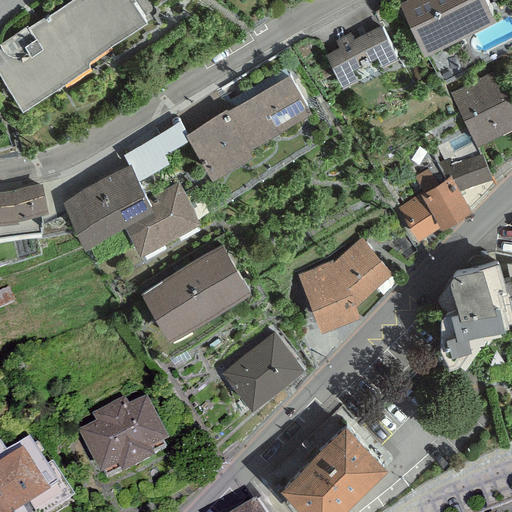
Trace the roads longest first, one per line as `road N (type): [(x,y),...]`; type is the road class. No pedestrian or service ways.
road 1 (secondary): [(511,190),(196,511)]
road 2 (residential): [(333,0),(89,135),(0,164)]
